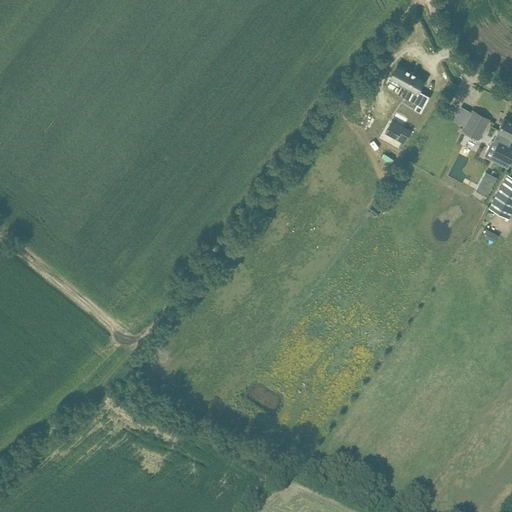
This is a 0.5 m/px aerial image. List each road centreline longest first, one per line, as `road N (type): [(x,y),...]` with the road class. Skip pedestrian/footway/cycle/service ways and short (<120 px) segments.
road 1 (track): [(0,474),(136,345),(416,0)]
road 2 (unclassified): [(511,95),(458,62),(431,0)]
